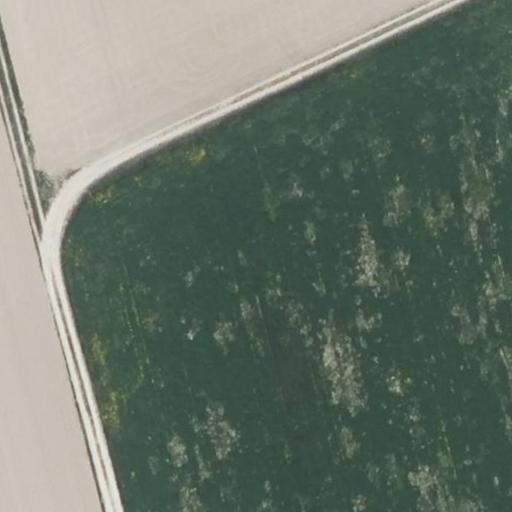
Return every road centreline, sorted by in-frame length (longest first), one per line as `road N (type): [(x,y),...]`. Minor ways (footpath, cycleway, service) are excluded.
road 1 (track): [(446,0),(33,200)]
road 2 (track): [(0,68),(111,511)]
